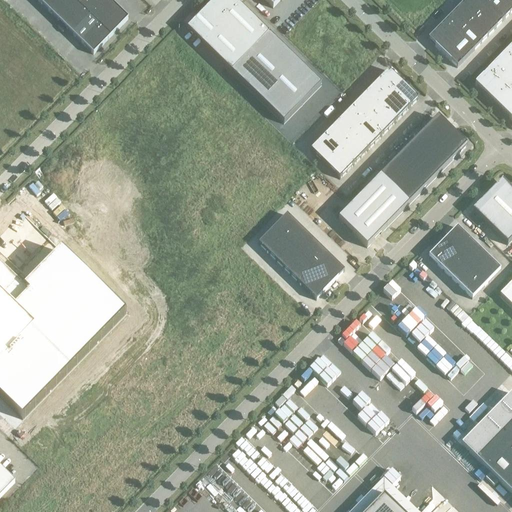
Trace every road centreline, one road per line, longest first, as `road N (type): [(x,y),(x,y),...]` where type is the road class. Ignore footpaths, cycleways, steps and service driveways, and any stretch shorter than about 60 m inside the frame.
road 1 (unclassified): [(146,511),(499,152)]
road 2 (unclassified): [(0,186),(182,0)]
road 3 (unclassified): [(499,152),(345,0)]
road 4 (unknown): [(511,490),(472,449),(478,429),(511,396)]
